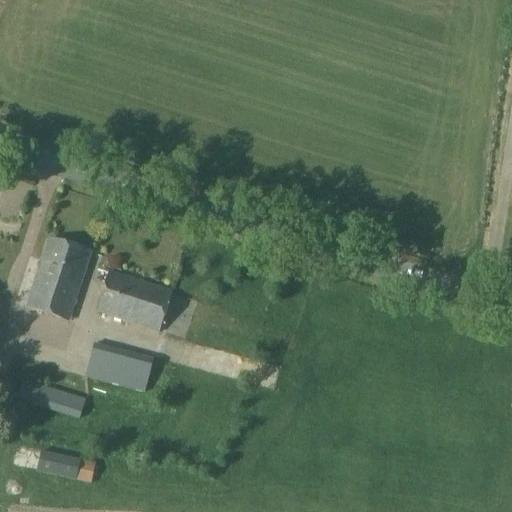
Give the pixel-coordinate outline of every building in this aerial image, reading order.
[(68,322),(91,253),(49,239),(26,308),(68,322)] [(157,333),(172,292),(109,271),(96,313),(157,333)] [(4,355),(19,359),(15,371),(48,380),(56,353),(9,339),(4,355)] [(143,394),(152,363),(95,347),(86,378),(143,394)] [(80,420),(86,402),(28,381),(22,400),(80,420)] [(76,481),(79,462),(41,453),(37,472),(76,481)]
